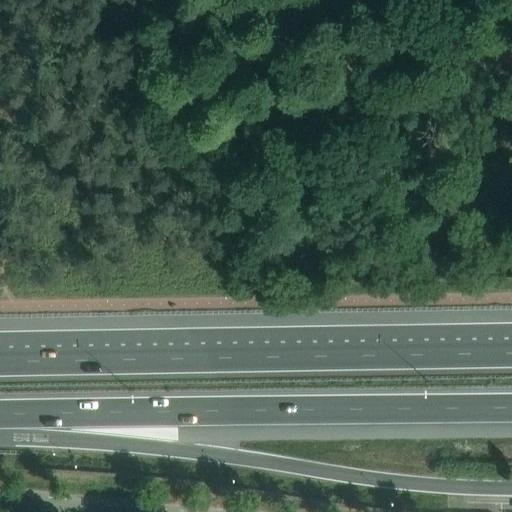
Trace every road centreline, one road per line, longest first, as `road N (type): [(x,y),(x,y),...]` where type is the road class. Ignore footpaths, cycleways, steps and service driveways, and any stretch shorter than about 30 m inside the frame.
road 1 (unknown): [(0,420),(32,432),(404,485),(511,491)]
road 2 (motorway): [(511,353),(0,361)]
road 3 (motorway): [(0,417),(511,410)]
